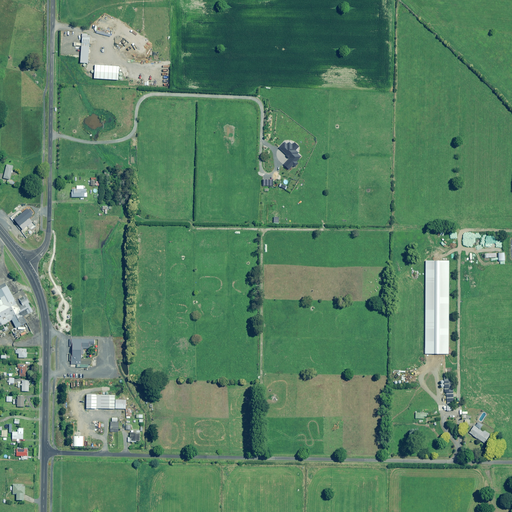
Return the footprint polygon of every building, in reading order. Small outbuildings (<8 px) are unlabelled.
[(89,44),(81,43),(76,43),(76,46),(81,46),(80,63),(88,63),(89,44)] [(119,66),(94,65),(93,78),(118,80),(119,66)] [(13,166),(6,165),(3,178),(9,180),(13,166)] [(86,193),(86,189),(73,189),(73,192),(71,192),(71,197),(87,197),(87,193),(86,193)] [(23,205),(11,214),(16,221),(19,226),(32,216),(23,205)] [(0,319),(9,315),(13,324),(23,318),(4,281),(0,282),(0,319)] [(94,344),(94,339),(72,339),(69,339),(69,346),(72,346),(71,354),(69,353),(69,361),(71,361),(71,364),(76,364),(76,367),(88,367),(89,365),(91,365),(91,359),(81,359),(81,355),(83,355),(83,349),(89,349),(89,347),(91,347),(91,344),(94,344)] [(26,358),(27,349),(17,349),(17,350),(15,350),(15,354),(18,354),(18,358),(26,358)] [(26,365),(17,365),(17,369),(19,369),(19,376),(26,376),(26,365)] [(115,409),(115,395),(86,394),(86,408),(115,409)] [(24,396),(17,396),(17,400),(13,399),(13,404),(17,404),(17,407),(24,407),(24,396)] [(126,400),(116,400),(115,409),(126,409),(126,400)] [(473,422),(473,421),(473,417),(471,417),(467,417),(467,419),(464,419),(464,425),(470,425),(470,423),(472,423),(472,422),(473,422)] [(118,425),(118,422),(117,422),(111,422),(110,422),(110,432),(118,432),(118,429),(119,429),(119,425),(118,425)] [(132,442),(132,443),(134,443),(134,442),(140,442),(140,431),(142,431),(143,427),(140,427),(140,431),(136,431),(136,432),(134,432),(134,430),(131,430),(131,432),(129,432),(129,437),(127,437),(127,441),(127,442),(132,442)] [(479,433),(472,427),(467,433),(481,445),(488,436),(481,431),(479,433)] [(23,439),(23,428),(17,428),(17,432),(12,432),(12,441),(17,441),(17,443),(20,443),(20,439),(23,439)] [(16,456),(18,456),(18,460),(24,460),(24,459),(27,460),(27,449),(16,449),(16,456)] [(24,494),(25,485),(13,484),(12,494),(16,494),(16,500),(23,500),(24,494)]
